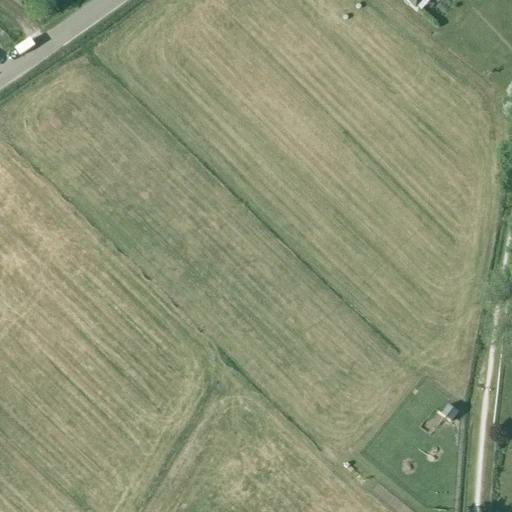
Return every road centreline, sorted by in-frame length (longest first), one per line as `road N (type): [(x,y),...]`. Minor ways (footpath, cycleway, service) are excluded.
road 1 (track): [(476,511),(511,223)]
road 2 (unclassified): [(0,75),(109,0)]
